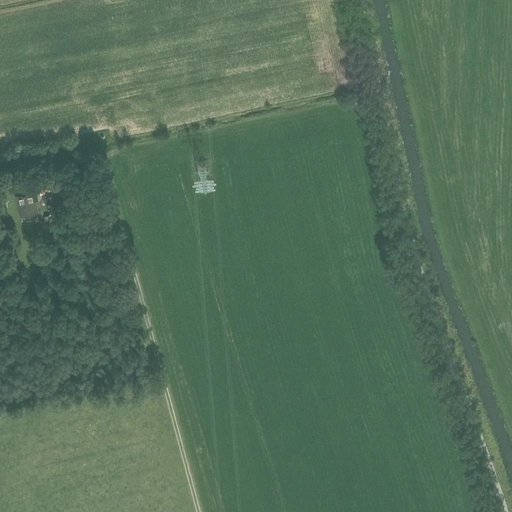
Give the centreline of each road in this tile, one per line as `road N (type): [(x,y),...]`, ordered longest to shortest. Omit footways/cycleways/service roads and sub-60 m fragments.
road 1 (track): [(501,511),(417,271),(356,0)]
road 2 (unknown): [(96,152),(194,511)]
